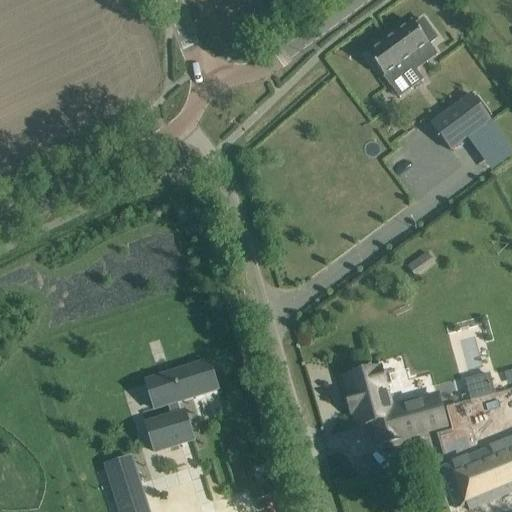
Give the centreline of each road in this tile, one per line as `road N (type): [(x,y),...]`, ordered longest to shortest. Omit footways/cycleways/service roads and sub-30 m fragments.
road 1 (residential): [(212,157),(328,511)]
road 2 (tertiary): [(0,223),(169,138),(185,122)]
road 3 (tertiary): [(209,79),(264,69),(360,0)]
